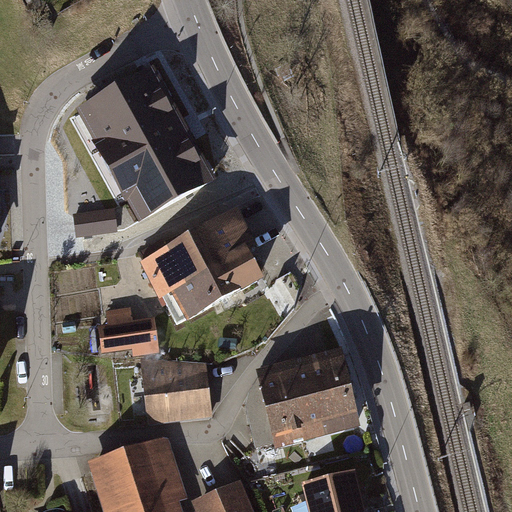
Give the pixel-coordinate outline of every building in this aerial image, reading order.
[(201,165),(163,93),(154,98),(145,79),(89,108),(108,144),(98,150),(124,199),(136,193),(149,218),(205,188),(195,168),(201,165)] [(116,232),(114,213),(76,217),(79,237),(116,232)] [(239,220),(169,256),(188,292),(207,283),(224,316),(264,295),(245,259),(256,254),(239,220)] [(188,292),(169,256),(163,243),(134,257),(160,307),(173,300),(188,292)] [(207,283),(188,292),(173,300),(190,333),(224,316),(207,283)] [(128,315),(110,316),(111,331),(105,331),(106,354),(133,353),(133,359),(157,357),(155,325),(129,327),(128,315)] [(345,363),(303,374),(319,441),(361,431),(345,363)] [(145,364),(147,427),(200,425),(211,415),(209,373),(145,364)] [(303,374),(260,384),(276,451),(319,441),(303,374)] [(169,441),(89,466),(103,511),(182,511),(180,507),(190,504),(169,441)] [(312,511),(352,511),(343,472),(305,481),(312,511)] [(255,511),(244,486),(195,507),(197,511),(255,511)]
